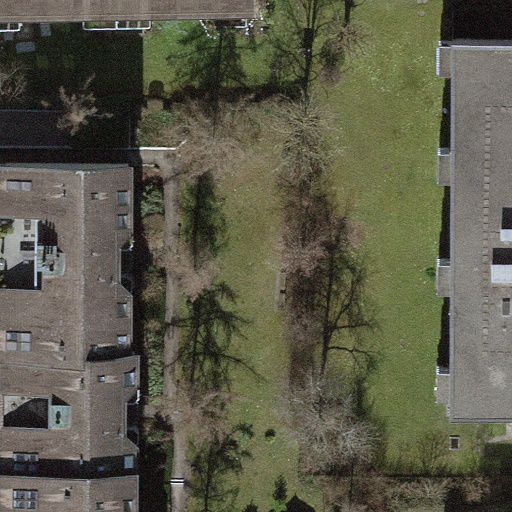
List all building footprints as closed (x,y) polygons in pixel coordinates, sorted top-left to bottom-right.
[(511,38),(454,38),(453,226),(511,225),(511,38)] [(5,351),(11,351),(129,351),(129,289),(117,280),(117,255),(117,234),(129,228),(129,164),(5,164),(5,198),(0,202),(0,287),(5,291),(5,351)] [(511,225),(453,226),(453,411),(511,411),(511,225)] [(134,351),(129,351),(11,351),(11,375),(0,385),(0,422),(11,435),(11,470),(134,470),(134,444),(125,431),(125,406),(124,390),(134,377),(134,351)] [(133,511),(134,470),(11,470),(10,511),(133,511)]
